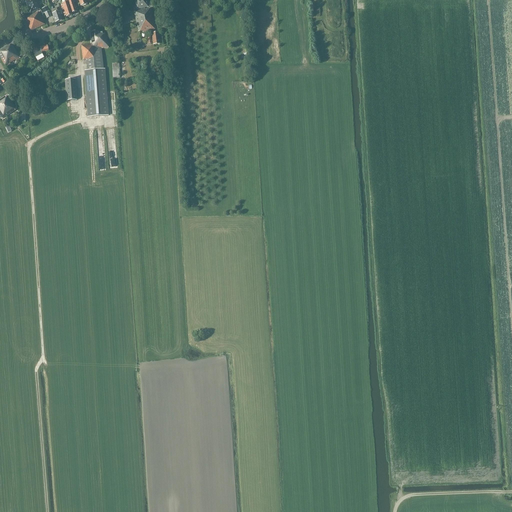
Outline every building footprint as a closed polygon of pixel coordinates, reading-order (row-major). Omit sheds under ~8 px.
[(30,13),(40,9),(36,0),(31,0),(26,2),(30,13)] [(143,32),(153,30),(153,33),(152,33),(153,45),(160,44),(158,32),(156,33),(151,8),(145,10),(144,8),(152,6),(151,2),(147,4),(146,0),(134,0),(137,10),(141,9),(141,11),(134,12),(138,32),(143,31),(143,32)] [(63,8),(64,10),(70,8),(69,7),(67,2),(62,4),(63,5),(61,6),(62,8),(63,8)] [(75,7),(75,5),(69,7),(70,8),(71,14),(77,12),(76,10),(78,10),(77,7),(75,7)] [(60,15),(62,15),(61,11),(57,12),(56,8),(51,10),(52,13),(55,23),(62,20),(60,15)] [(71,14),(70,8),(64,10),(65,13),(63,13),(64,16),(66,16),(66,17),(72,15),(71,14)] [(31,31),(44,25),(39,12),(26,18),(28,21),(26,22),(31,31)] [(105,69),(103,69),(101,49),(108,48),(107,34),(102,35),(102,32),(97,33),(97,32),(91,33),(92,45),(81,46),(83,60),(86,60),(87,70),(85,71),(88,117),(108,115),(105,69)] [(10,65),(9,63),(16,60),(16,61),(20,59),(19,57),(21,56),(18,53),(17,53),(11,44),(8,47),(7,46),(0,50),(0,57),(6,67),(10,65)] [(42,52),(48,50),(47,46),(40,47),(40,49),(38,50),(35,45),(30,47),(36,58),(42,54),(42,52)] [(75,79),(69,80),(65,80),(67,101),(77,100),(75,79)] [(5,97),(0,100),(0,102),(8,115),(15,111),(14,107),(9,99),(7,100),(5,97)] [(0,115),(2,119),(8,115),(0,102),(0,115)]
